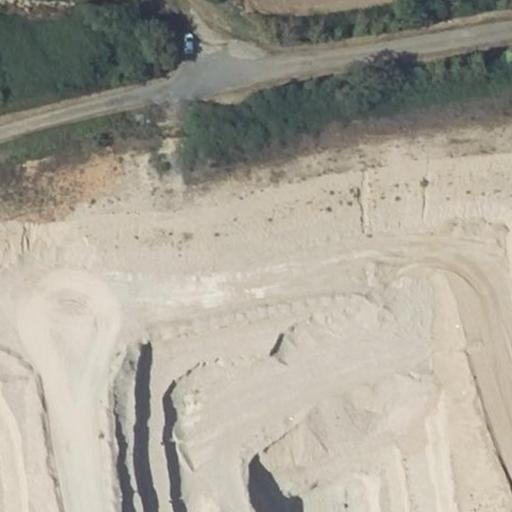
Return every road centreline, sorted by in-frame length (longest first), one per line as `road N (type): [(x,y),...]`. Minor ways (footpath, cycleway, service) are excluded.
road 1 (unclassified): [(213,78),(511,25)]
road 2 (unknown): [(86,511),(82,347),(95,321),(123,302),(189,300)]
road 3 (track): [(0,134),(213,78)]
